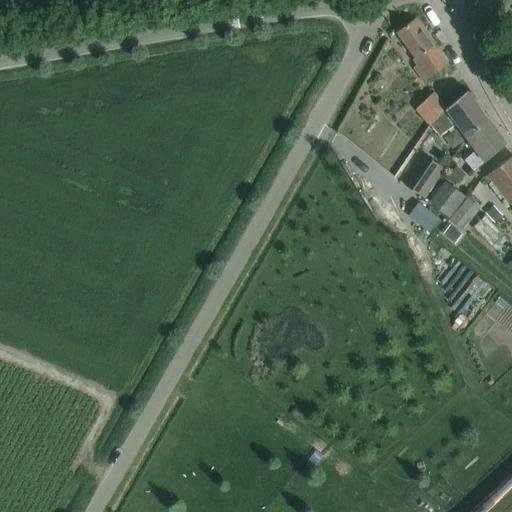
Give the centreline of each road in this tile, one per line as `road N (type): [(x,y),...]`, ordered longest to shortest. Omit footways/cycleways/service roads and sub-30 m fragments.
road 1 (unclassified): [(95,511),(379,0)]
road 2 (unclassified): [(0,60),(379,0)]
